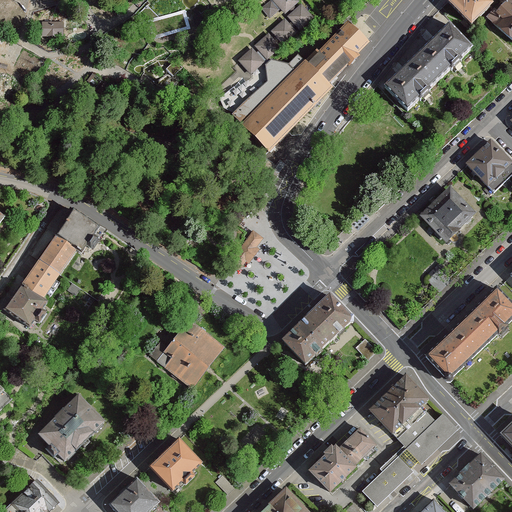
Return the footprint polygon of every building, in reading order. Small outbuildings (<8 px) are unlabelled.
[(259,58),(264,54),(267,58),(279,47),(276,43),(280,39),(283,43),(296,32),(293,28),(296,25),(299,29),(312,18),(301,5),(298,8),(294,4),(297,1),(295,0),(274,0),(268,5),(263,10),(270,18),(281,8),(285,12),(287,10),(290,8),(294,12),(288,17),(293,21),(289,24),(285,20),(273,31),(277,35),(273,39),(268,35),(256,46),(260,50),(256,54),(252,49),(239,60),(250,72),(263,61),(259,58)] [(456,0),(450,6),(479,36),(501,15),(494,8),(502,0),(456,0)] [(511,7),(494,25),(511,43),(511,7)] [(184,11),(157,18),(158,18),(147,8),(138,16),(150,28),(153,39),(189,29),(184,11)] [(441,20),(410,52),(444,86),(476,55),(441,20)] [(308,63),(327,83),(368,41),(348,22),(308,63)] [(51,23),(43,23),(43,37),(62,37),(62,23),(51,23)] [(379,82),(414,116),(444,86),(410,52),(379,82)] [(233,113),(244,124),(269,149),(331,86),(327,83),(308,63),(305,61),(298,55),(288,64),(272,59),(266,65),(267,76),(268,81),(233,113)] [(182,68),(175,61),(166,69),(173,77),(182,68)] [(104,83),(94,76),(89,83),(98,90),(104,83)] [(115,85),(104,83),(98,90),(104,95),(110,96),(116,95),(115,85)] [(127,84),(115,85),(116,95),(128,93),(127,84)] [(479,154),(467,165),(472,171),(469,174),(473,177),(475,175),(488,188),(488,187),(494,194),(503,185),(509,180),(511,176),(511,165),(491,143),(479,154)] [(53,146),(53,156),(67,155),(66,144),(53,146)] [(277,168),(267,161),(254,178),(262,184),(264,186),(277,168)] [(130,189),(119,182),(114,190),(125,197),(130,189)] [(437,204),(423,217),(437,231),(434,234),(440,240),(443,238),(446,241),(458,230),(457,229),(463,224),(464,224),(467,224),(471,221),(471,217),(473,215),(472,213),(471,214),(450,192),(437,204)] [(161,208),(155,196),(146,201),(152,213),(161,208)] [(100,234),(74,216),(58,238),(78,252),(84,256),(100,234)] [(230,264),(239,271),(246,262),(249,264),(260,251),(256,248),(261,242),(263,239),(254,233),(230,264)] [(78,252),(58,238),(41,263),(60,277),(78,252)] [(60,277),(41,263),(23,289),(42,302),(51,291),(60,277)] [(452,281),(440,269),(429,281),(440,292),(452,281)] [(42,302),(23,289),(6,314),(29,329),(34,323),(39,326),(45,318),(41,315),(47,306),(42,302)] [(478,307),(461,323),(484,347),(497,335),(498,336),(503,331),(507,327),(506,326),(511,320),(511,305),(496,289),(478,307)] [(307,318),(299,326),(322,350),(330,342),(330,343),(350,324),(353,324),(353,321),(353,318),(350,318),(330,296),(313,312),(310,315),(307,318)] [(207,371),(225,351),(192,322),(174,343),(169,349),(164,354),(173,362),(166,370),(190,391),(207,371)] [(430,353),(426,357),(446,378),(445,378),(445,381),(447,383),(450,383),(452,382),(452,379),(452,378),(464,367),(468,363),(471,360),(484,347),(461,323),(457,327),(444,339),(430,353)] [(305,365),(322,350),(299,326),(296,329),(283,341),(305,365)] [(365,340),(356,348),(368,361),(377,352),(365,340)] [(164,354),(169,349),(162,343),(150,357),(166,370),(173,362),(164,354)] [(388,394),(370,411),(392,435),(421,407),(429,400),(406,376),(388,394)] [(105,425),(79,398),(39,436),(50,447),(46,451),(53,459),(57,456),(64,463),(105,425)] [(375,505),(377,507),(413,473),(411,470),(413,468),(419,463),(421,465),(458,431),(455,428),(443,415),(435,422),(421,407),(392,435),(404,447),(380,470),(383,472),(362,492),(375,505)] [(511,447),(511,423),(500,435),(511,447)] [(327,456),(310,471),(330,492),(355,468),(354,466),(365,456),(376,446),(369,438),(367,436),(367,437),(360,429),(338,450),(335,447),(333,449),(331,448),(328,451),(325,454),(327,456)] [(202,464),(179,440),(164,454),(149,468),(172,491),(182,482),(185,485),(194,477),(191,473),(202,464)] [(472,508),(473,509),(475,508),(503,481),(504,480),(503,478),(482,457),(482,456),(481,455),(480,456),(469,467),(469,466),(465,470),(461,473),(462,474),(452,483),(451,483),(450,484),(451,486),(472,508)] [(223,476),(216,483),(228,495),(234,488),(223,476)] [(159,503),(137,479),(123,492),(109,505),(115,511),(151,511),(159,503)] [(51,511),(58,506),(36,482),(3,511),(51,511)] [(306,511),(286,491),(270,506),(267,509),(267,508),(265,510),(263,511),(306,511)] [(444,511),(433,500),(430,504),(421,511),(444,511)]
